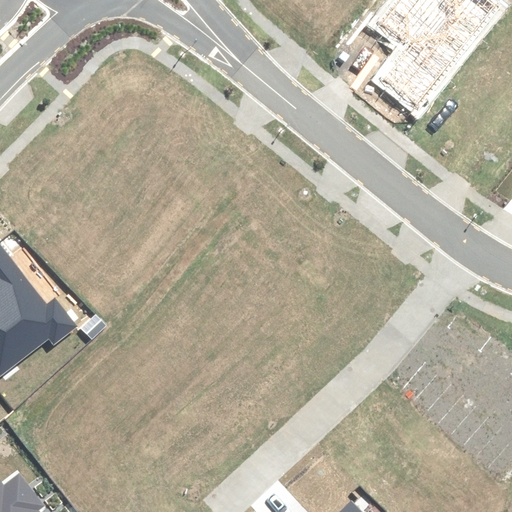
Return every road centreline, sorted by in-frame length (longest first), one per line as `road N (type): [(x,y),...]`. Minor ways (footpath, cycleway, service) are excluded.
road 1 (residential): [(465,244),(164,0)]
road 2 (residential): [(465,244),(368,366),(217,510)]
